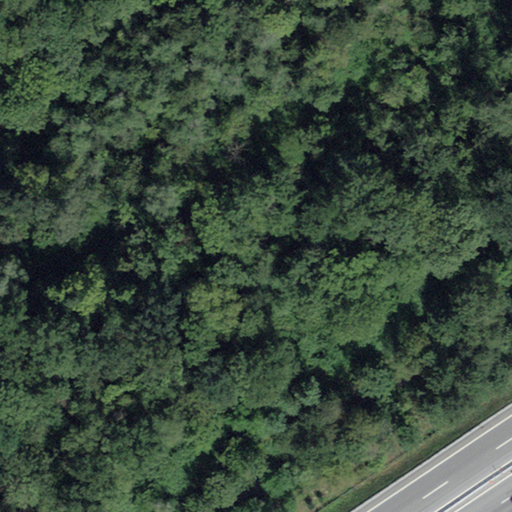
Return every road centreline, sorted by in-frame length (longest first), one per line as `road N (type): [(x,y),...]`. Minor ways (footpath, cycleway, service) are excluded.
road 1 (track): [(511,367),(299,511)]
road 2 (motorway): [(511,439),(403,511)]
